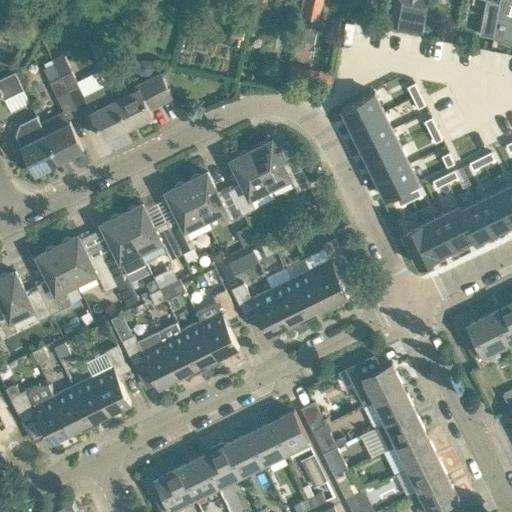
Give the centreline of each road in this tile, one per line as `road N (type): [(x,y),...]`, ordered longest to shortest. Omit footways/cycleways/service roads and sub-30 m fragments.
road 1 (residential): [(15,215),(229,113),(282,108),(309,120),(333,145),(407,300)]
road 2 (residential): [(98,453),(407,300)]
road 3 (residential): [(511,511),(407,300)]
